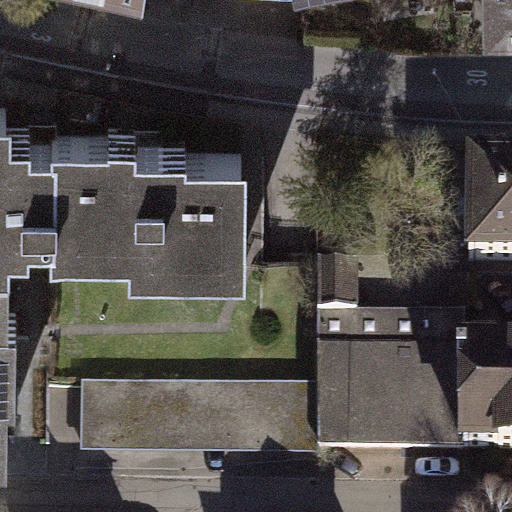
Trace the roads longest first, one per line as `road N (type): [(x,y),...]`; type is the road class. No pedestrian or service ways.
road 1 (tertiary): [(0,17),(406,84),(511,85)]
road 2 (residential): [(0,508),(218,508)]
